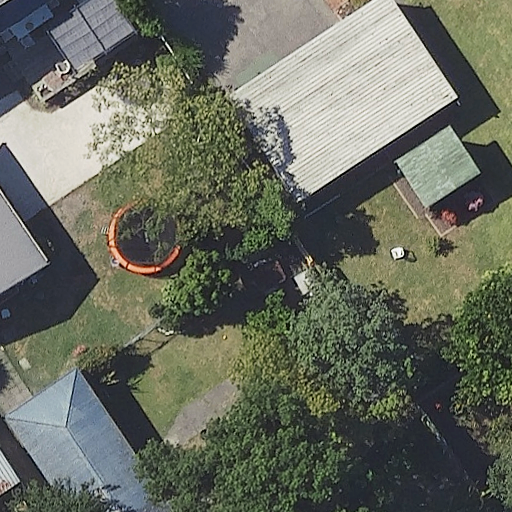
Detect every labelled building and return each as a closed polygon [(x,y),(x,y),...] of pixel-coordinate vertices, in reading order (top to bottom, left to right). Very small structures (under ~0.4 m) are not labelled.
[(0,0),(0,14),(20,0),(0,0)] [(435,94),(370,0),(340,0),(203,94),(277,202),(435,94)] [(463,172),(435,118),(367,153),(395,207),(463,172)] [(0,274),(17,264),(0,236),(0,274)] [(78,511),(133,475),(59,367),(0,407),(0,421),(62,511),(78,511)]
